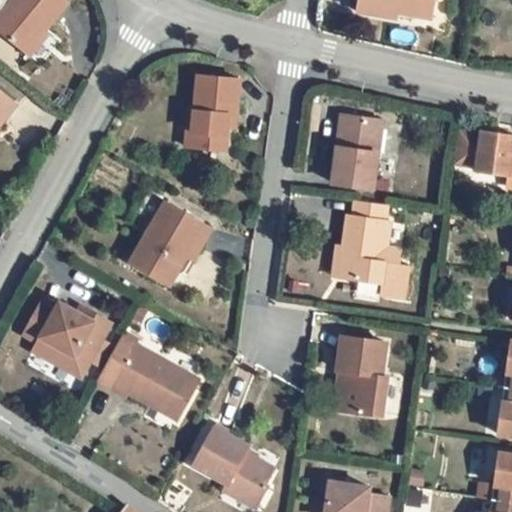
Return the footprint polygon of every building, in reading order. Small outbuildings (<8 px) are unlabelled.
[(0,0),(0,31),(27,54),(69,2),(66,0),(0,0)] [(398,12),(432,17),(434,0),(360,0),(358,11),(397,18),(398,12)] [(240,79),(199,75),(195,110),(188,109),(185,146),(226,150),(230,113),(237,114),(240,79)] [(0,90),(0,125),(17,104),(0,90)] [(383,120),(342,114),(332,182),(374,188),(383,120)] [(511,185),(511,132),(483,128),(482,133),(461,130),(457,162),(478,164),(478,169),(509,174),(508,185),(511,185)] [(178,251),(196,220),(161,199),(124,260),(163,283),(182,253),(178,251)] [(388,206),(356,201),(354,217),(347,216),(343,251),(347,252),(344,277),(381,283),(379,293),(404,297),(406,286),(408,265),(399,264),(401,249),(387,247),(390,222),(385,221),(388,206)] [(206,226),(196,220),(178,251),(182,253),(188,256),(206,226)] [(332,276),(344,277),(347,252),(343,251),(335,250),(332,276)] [(82,377),(112,323),(97,315),(91,326),(75,317),(58,308),(55,312),(40,304),(24,334),(39,342),(34,351),(82,377)] [(97,315),(81,305),(75,317),(91,326),(97,315)] [(139,341),(124,332),(98,381),(126,397),(129,392),(177,419),(200,380),(137,345),(139,341)] [(386,341),(341,336),(337,368),(349,369),(343,411),(382,415),(387,375),(382,374),(386,341)] [(511,340),(506,375),(500,374),(498,389),(504,390),(511,391),(511,340)] [(349,369),(337,368),(334,410),(343,411),(349,369)] [(511,391),(504,390),(502,405),(508,405),(511,391)] [(511,391),(508,405),(502,405),(497,437),(511,439),(511,391)] [(240,445),(206,426),(184,463),(218,482),(214,489),(246,507),(259,485),(256,483),(264,468),(236,453),(240,445)] [(498,503),(511,505),(511,457),(499,456),(494,487),(487,486),(485,501),(492,502),(498,503)] [(369,486),(330,480),(324,511),(386,511),(388,496),(368,493),(369,486)] [(479,484),(476,500),(485,501),(487,486),(479,484)] [(497,511),(498,503),(492,502),(490,511),(497,511)] [(511,511),(511,505),(498,503),(497,511),(511,511)]
